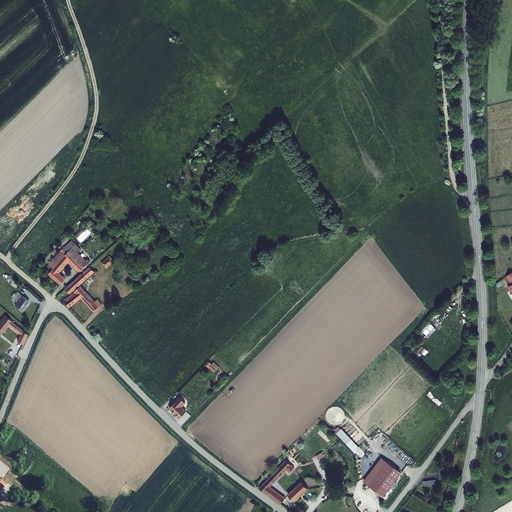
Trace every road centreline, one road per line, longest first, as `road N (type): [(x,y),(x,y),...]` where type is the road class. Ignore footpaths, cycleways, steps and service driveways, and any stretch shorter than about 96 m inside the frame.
road 1 (unclassified): [(0,418),(44,311),(58,306),(187,439),(282,511)]
road 2 (tertiary): [(480,379),(466,95),(471,0)]
road 3 (track): [(6,260),(77,166),(96,111),(68,0)]
road 4 (track): [(445,0),(452,180),(473,199)]
road 5 (residential): [(389,511),(479,400)]
